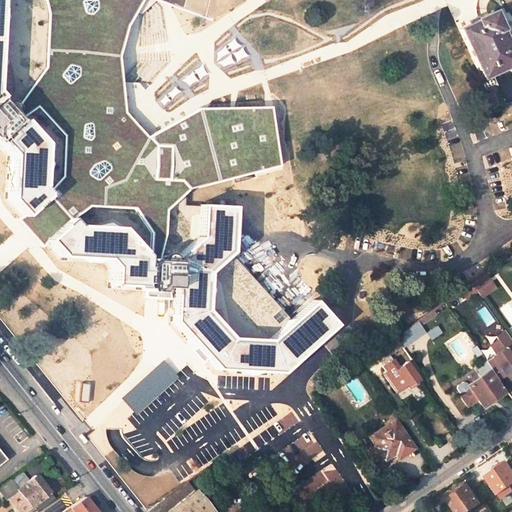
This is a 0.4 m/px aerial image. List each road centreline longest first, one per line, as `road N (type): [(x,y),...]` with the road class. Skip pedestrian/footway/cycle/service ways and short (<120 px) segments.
road 1 (unknown): [(281,0),(291,42),(280,104),(282,166),(306,233),(352,274)]
road 2 (unknown): [(29,395),(83,352),(91,319),(68,278),(0,199)]
road 3 (primary): [(0,359),(122,511)]
road 4 (residential): [(394,511),(511,430)]
